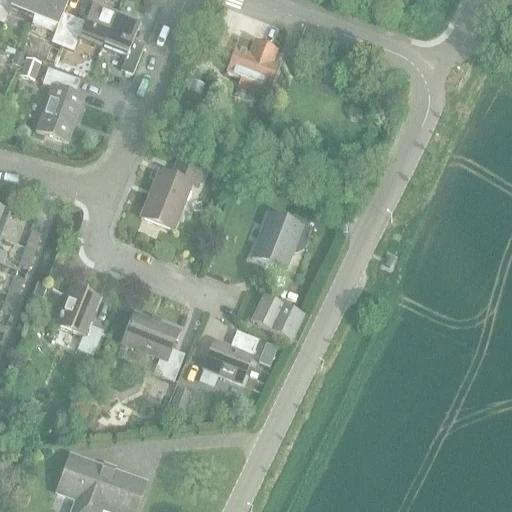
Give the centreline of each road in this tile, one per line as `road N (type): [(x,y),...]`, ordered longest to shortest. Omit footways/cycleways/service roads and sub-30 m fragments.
road 1 (residential): [(236,511),(426,107),(430,66)]
road 2 (residential): [(105,196),(179,0)]
road 3 (residential): [(234,306),(103,254),(95,236),(105,196)]
road 4 (residential): [(430,66),(248,0)]
